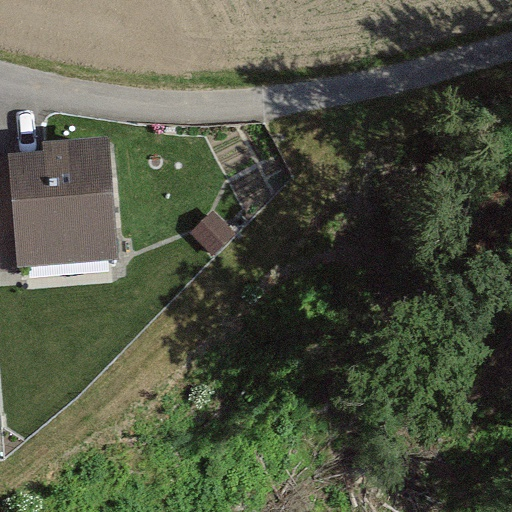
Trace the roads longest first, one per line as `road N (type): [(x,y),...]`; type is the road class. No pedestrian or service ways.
road 1 (track): [(351,87),(339,166),(0,497)]
road 2 (track): [(265,100),(382,82),(511,47)]
